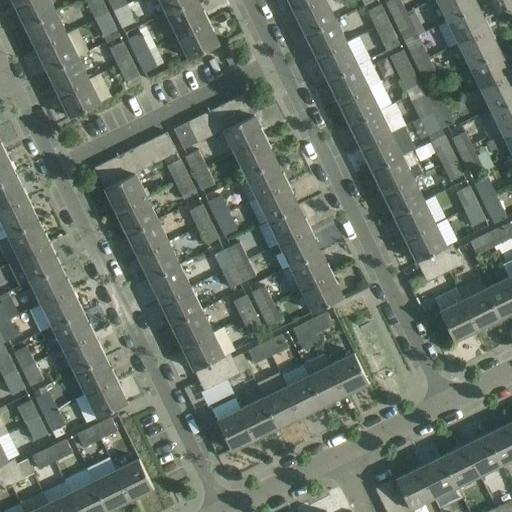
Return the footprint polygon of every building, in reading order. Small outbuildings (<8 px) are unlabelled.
[(26,26),(56,11),(50,0),(20,0),(14,3),(19,14),(20,13),(26,26)] [(90,0),(87,2),(95,20),(109,13),(102,0),(90,0)] [(108,0),(114,10),(127,4),(125,0),(108,0)] [(158,17),(169,39),(178,35),(209,20),(204,9),(203,10),(198,0),(193,0),(167,13),(158,17)] [(161,0),(167,13),(193,0),(161,0)] [(289,0),(290,1),(289,1),(294,11),(316,0),(289,0)] [(300,21),(306,33),(336,18),(327,0),(316,0),(294,11),(299,22),(300,21)] [(389,0),(385,2),(394,19),(407,12),(401,0),(389,0)] [(431,0),(407,12),(394,19),(405,41),(418,35),(438,25),(434,18),(421,25),(415,12),(433,3),(431,0)] [(438,0),(448,20),(478,5),(475,0),(438,0)] [(135,20),(127,4),(114,10),(122,27),(135,20)] [(367,10),(375,27),(389,21),(380,4),(367,10)] [(478,5),(448,20),(459,43),(490,27),(485,17),(484,18),(478,5)] [(36,49),(67,34),(56,11),(26,26),(32,38),(31,38),(36,49)] [(120,36),(109,13),(95,20),(106,42),(120,36)] [(336,18),(306,33),(312,46),(311,46),(316,56),(348,41),(336,18)] [(209,20),(178,35),(190,59),(220,44),(219,42),(213,31),(214,30),(209,20)] [(399,44),(389,21),(375,27),(386,50),(399,44)] [(459,43),(470,65),(500,50),(494,39),(495,38),(490,27),(459,43)] [(36,49),(41,59),(42,59),(48,71),(78,56),(89,51),(78,28),(36,49)] [(128,38),(136,56),(149,49),(141,32),(128,38)] [(418,35),(405,41),(416,64),(429,57),(418,35)] [(109,47),(118,65),(131,59),(122,41),(109,47)] [(322,67),(328,79),(359,64),(348,41),(316,56),(321,67),(322,67)] [(157,66),(149,49),(136,56),(145,72),(157,66)] [(397,73),(411,66),(403,49),(389,56),(397,73)] [(500,50),(470,65),(481,88),(511,72),(507,63),(506,63),(500,50)] [(53,84),(58,94),(89,79),(78,56),(48,71),(54,83),(53,84)] [(438,74),(429,57),(416,64),(424,81),(438,74)] [(139,75),(131,59),(118,65),(126,81),(139,75)] [(333,92),(338,102),(370,86),(359,64),(328,79),(334,91),(333,92)] [(397,73),(408,95),(422,89),(411,66),(397,73)] [(511,72),(481,88),(493,111),(511,100),(511,72)] [(89,79),(58,94),(63,104),(64,104),(70,116),(69,116),(70,117),(72,117),(72,116),(99,103),(101,103),(100,102),(112,96),(101,73),(89,79)] [(370,86),(338,102),(343,112),(344,112),(350,124),(381,109),(370,86)] [(436,110),(446,105),(438,88),(427,93),(436,110)] [(412,122),(436,110),(427,93),(425,94),(422,89),(408,95),(419,118),(412,121),(412,122)] [(233,99),(243,119),(254,114),(244,94),(233,99)] [(233,99),(222,105),(232,125),(243,119),(233,99)] [(504,133),(511,129),(511,100),(493,111),(504,133)] [(223,129),(232,125),(222,105),(211,110),(220,130),(223,129)] [(446,105),(436,110),(444,127),(455,122),(446,105)] [(355,137),(360,147),(392,132),(381,109),(350,124),(356,136),(355,137)] [(209,135),(220,130),(211,110),(200,115),(209,135)] [(444,127),(436,110),(412,122),(421,139),(444,127)] [(243,119),(232,125),(223,129),(234,152),(266,136),(261,127),(260,127),(255,115),(254,114),(243,119)] [(188,121),(198,141),(209,135),(200,115),(188,121)] [(184,148),(198,141),(188,121),(174,128),(184,148)] [(509,144),(511,149),(511,129),(504,133),(486,142),(491,152),(509,144)] [(460,154),(474,148),(465,130),(452,137),(460,154)] [(167,132),(155,138),(164,157),(177,151),(167,132)] [(366,157),(372,169),(403,154),(392,132),(360,147),(365,158),(366,157)] [(430,141),(442,163),(455,157),(444,134),(430,141)] [(271,148),(266,136),(234,152),(245,175),(276,160),(271,148)] [(143,143),(152,163),(164,157),(155,138),(143,143)] [(141,169),(152,163),(143,143),(131,149),(141,169)] [(474,148),(460,154),(469,171),(482,164),(474,148)] [(141,169),(131,149),(119,155),(129,175),(135,172),(134,172),(141,169)] [(193,172),(207,165),(198,149),(185,156),(193,172)] [(0,154),(0,182),(17,175),(11,163),(12,162),(6,152),(0,154)] [(403,154),(372,169),(378,182),(377,182),(382,192),(414,177),(423,172),(418,162),(409,166),(403,154)] [(117,181),(129,175),(119,155),(107,161),(117,181)] [(455,157),(442,163),(450,180),(464,173),(455,157)] [(166,165),(174,181),(188,174),(180,158),(166,165)] [(283,172),(276,160),(245,175),(256,198),(288,182),(283,172)] [(105,187),(117,181),(107,161),(95,167),(105,187)] [(207,165),(193,172),(202,189),(215,183),(207,165)] [(117,181),(105,187),(104,187),(105,189),(106,188),(111,200),(110,200),(115,210),(145,195),(135,172),(129,175),(117,181)] [(197,192),(188,174),(174,181),(183,199),(197,192)] [(17,175),(0,182),(0,210),(29,197),(23,187),(17,175)] [(483,200),(496,193),(487,176),(474,182),(483,200)] [(414,177),(382,192),(387,203),(388,203),(394,215),(425,200),(414,177)] [(268,220),(299,205),(293,193),(294,193),(288,182),(256,198),(268,220)] [(456,191),(464,209),(478,202),(469,185),(456,191)] [(506,216),(496,193),(483,200),(493,222),(506,216)] [(207,201),(215,218),(229,211),(221,194),(207,201)] [(156,217),(145,195),(115,210),(121,221),(122,221),(127,231),(156,217)] [(29,197),(0,210),(0,217),(8,235),(39,220),(33,208),(34,207),(29,197)] [(425,200),(394,215),(400,227),(399,227),(405,238),(436,222),(425,200)] [(464,209),(472,226),(486,219),(478,202),(464,209)] [(196,225),(209,218),(202,203),(189,209),(196,225)] [(279,243),(311,227),(306,217),(305,218),(299,205),(268,220),(279,243)] [(238,229),(229,211),(215,218),(224,235),(238,229)] [(137,254),(167,239),(156,217),(127,231),(134,245),(133,246),(137,254)] [(209,218),(196,225),(205,244),(218,237),(209,218)] [(8,235),(19,258),(51,242),(46,232),(45,232),(39,220),(8,235)] [(448,245),(447,243),(436,222),(405,238),(410,248),(411,248),(416,258),(416,260),(416,261),(440,249),(448,245)] [(488,232),(495,246),(511,238),(504,224),(488,232)] [(290,266),(321,251),(315,239),(316,238),(311,227),(279,243),(290,266)] [(495,246),(488,232),(469,241),(476,255),(495,246)] [(148,276),(178,261),(167,239),(137,254),(143,267),(144,266),(148,276)] [(226,247),(233,262),(235,265),(248,258),(239,240),(226,247)] [(19,258),(30,280),(61,265),(55,253),(56,253),(51,242),(19,258)] [(451,270),(462,264),(452,243),(448,245),(440,249),(446,259),(451,270)] [(221,268),(233,262),(226,247),(214,253),(221,268)] [(416,261),(417,261),(422,271),(446,259),(440,249),(416,261)] [(327,263),(321,251),(290,266),(301,289),(333,273),(328,263),(327,263)] [(248,258),(235,265),(243,281),(256,275),(248,258)] [(422,271),(427,281),(451,270),(446,259),(422,271)] [(189,283),(178,261),(148,276),(156,291),(155,291),(158,298),(189,283)] [(243,281),(235,265),(233,262),(221,268),(231,288),(243,281)] [(61,265),(30,280),(41,303),(73,288),(68,277),(67,278),(61,265)] [(333,273),(301,289),(312,312),(344,296),(343,295),(343,296),(337,284),(338,283),(333,273)] [(511,280),(510,277),(488,287),(502,317),(511,312),(511,280)] [(200,305),(189,283),(158,298),(165,312),(166,311),(170,320),(200,305)] [(260,309),(273,302),(264,285),(251,292),(260,309)] [(459,285),(434,297),(454,339),(455,341),(456,340),(468,334),(468,335),(480,329),(465,298),(459,285)] [(502,317),(488,287),(465,298),(480,329),(489,325),(489,324),(502,317)] [(73,288),(41,303),(52,326),(83,311),(77,298),(78,298),(73,288)] [(246,294),(233,300),(241,317),(254,311),(246,294)] [(0,322),(10,318),(2,301),(0,301),(0,322)] [(281,319),(273,302),(260,309),(268,325),(281,319)] [(200,305),(170,320),(178,336),(177,336),(180,343),(211,328),(200,305)] [(83,311),(52,326),(63,348),(95,333),(90,322),(89,323),(83,311)] [(262,328),(254,311),(241,317),(250,334),(262,328)] [(310,319),(317,333),(333,324),(327,311),(310,319)] [(10,318),(0,322),(0,323),(8,340),(19,335),(10,318)] [(299,341),(317,333),(310,319),(293,328),(299,341)] [(194,370),(216,359),(224,355),(211,328),(180,343),(187,357),(188,357),(194,368),(193,369),(194,370)] [(63,348),(74,371),(105,356),(99,344),(100,343),(95,333),(63,348)] [(281,333),(265,342),(271,355),(288,347),(281,333)] [(254,363),(271,355),(265,342),(248,350),(254,363)] [(22,368),(35,362),(27,345),(13,351),(22,368)] [(0,370),(4,378),(17,371),(6,348),(0,351),(0,370)] [(216,359),(222,370),(226,379),(239,373),(229,352),(224,355),(216,359)] [(354,352),(332,363),(347,394),(357,389),(356,388),(368,383),(369,383),(354,352)] [(74,371),(85,394),(117,378),(112,368),(111,368),(105,356),(74,371)] [(200,380),(222,370),(216,359),(194,370),(200,380)] [(43,379),(35,362),(22,368),(30,385),(43,379)] [(332,363),(309,374),(324,404),(335,399),(336,400),(347,394),(332,363)] [(226,379),(222,370),(200,380),(204,390),(226,379)] [(17,371),(4,378),(12,394),(25,387),(17,371)] [(286,386),(301,417),(311,412),(311,411),(323,405),(324,404),(309,374),(286,386)] [(286,386),(263,397),(278,427),(290,421),(291,422),(301,417),(281,375),(286,386)] [(122,389),(117,378),(85,394),(97,417),(128,402),(128,401),(127,401),(121,389),(122,389)] [(36,397),(44,413),(57,407),(49,390),(36,397)] [(212,408),(217,419),(217,420),(218,421),(232,448),(231,449),(232,450),(233,449),(245,443),(245,444),(255,439),(240,408),(235,397),(212,408)] [(278,427),(263,397),(240,408),(255,439),(266,434),(266,433),(278,427)] [(18,406),(26,423),(39,416),(31,399),(18,406)] [(57,407),(44,413),(56,437),(64,433),(61,427),(66,424),(57,407)] [(48,434),(39,416),(26,423),(35,440),(48,434)] [(94,425),(101,439),(117,430),(111,416),(94,425)] [(500,427),(488,433),(502,463),(511,457),(511,425),(510,421),(499,426),(500,427)] [(83,447),(101,439),(94,425),(77,433),(83,447)] [(502,463),(488,433),(475,439),(475,438),(464,444),(480,474),(502,463)] [(49,447),(55,461),(73,452),(66,438),(49,447)] [(10,460),(0,439),(0,464),(1,464),(10,460)] [(480,474),(464,444),(454,449),(454,450),(442,456),(457,485),(480,474)] [(39,469),(55,461),(49,447),(32,455),(39,469)] [(457,485),(442,456),(430,462),(430,461),(419,466),(434,496),(457,485)] [(1,464),(6,476),(11,485),(26,478),(34,473),(26,458),(18,462),(16,457),(10,460),(1,464)] [(116,469),(131,500),(141,495),(141,494),(152,488),(153,489),(154,488),(139,458),(116,469)] [(396,477),(402,489),(407,500),(411,508),(434,496),(419,466),(409,471),(409,472),(397,478),(397,477),(396,477)] [(131,500),(116,469),(93,480),(108,510),(120,504),(120,505),(131,500)] [(71,491),(80,511),(103,511),(108,510),(88,470),(74,478),(78,487),(71,491)] [(0,490),(11,485),(6,476),(0,479),(0,490)] [(381,499),(402,489),(396,477),(396,478),(376,488),(381,499)] [(402,489),(381,499),(387,510),(407,500),(402,489)] [(80,511),(71,491),(48,502),(52,511),(80,511)] [(511,511),(511,498),(496,507),(498,511),(511,511)] [(409,511),(413,511),(411,508),(407,500),(387,510),(387,511),(409,511)] [(52,511),(48,502),(28,511),(52,511)]
